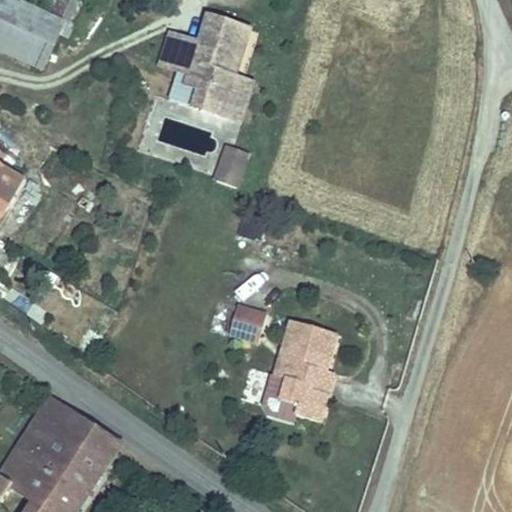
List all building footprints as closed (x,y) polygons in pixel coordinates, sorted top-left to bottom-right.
[(0,0),(0,35),(15,0),(0,0)] [(16,0),(15,0),(0,35),(0,49),(48,68),(68,21),(16,0)] [(55,0),(52,10),(78,18),(84,3),(75,0),(55,0)] [(202,89),(197,106),(225,115),(237,80),(226,76),(231,62),(238,64),(250,30),(210,17),(203,43),(192,75),(190,85),(202,89)] [(161,64),(192,75),(203,43),(171,33),(161,64)] [(237,80),(225,115),(245,123),(256,87),(237,80)] [(190,85),(184,102),(197,106),(202,89),(190,85)] [(239,189),(252,155),(228,146),(215,180),(239,189)] [(0,225),(32,174),(5,156),(0,163),(0,162),(0,225)] [(246,254),(243,267),(273,273),(276,261),(246,254)] [(238,310),(228,343),(261,353),(271,320),(238,310)] [(295,326),(278,379),(292,384),(286,405),(304,411),(301,422),(325,430),(333,404),(309,397),(317,369),(326,372),(336,338),(295,326)] [(341,377),(326,372),(317,369),(309,397),(333,404),(341,377)] [(292,384),(278,379),(271,377),(262,411),(301,422),(304,411),(286,405),(292,384)] [(82,511),(122,446),(50,402),(0,489),(0,492),(13,511),(82,511)] [(3,408),(0,413),(0,423),(13,430),(20,417),(3,408)]
